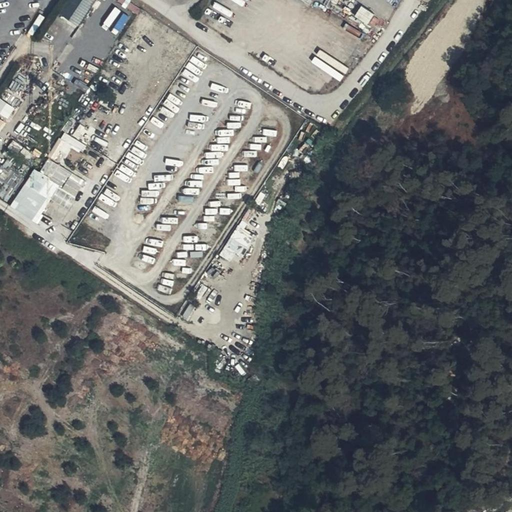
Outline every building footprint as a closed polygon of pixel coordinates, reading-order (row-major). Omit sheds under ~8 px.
[(82,26),(97,0),(60,0),(54,10),(82,26)] [(2,98),(0,100),(0,110),(9,116),(15,107),(2,98)] [(0,138),(2,140),(14,123),(0,113),(0,138)] [(42,170),(35,166),(12,205),(38,221),(52,197),(70,208),(78,194),(63,185),(71,170),(49,157),(42,170)] [(228,245),(243,253),(251,238),(236,230),(228,245)]
